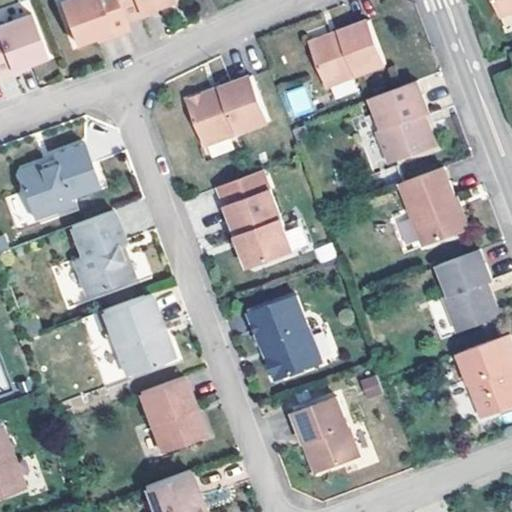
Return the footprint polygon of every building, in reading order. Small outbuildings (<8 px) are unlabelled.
[(128,24),(119,0),(75,0),(63,5),(78,46),(80,46),(98,39),(113,33),(115,38),(131,31),(128,24)] [(178,1),(177,0),(119,0),(128,24),(144,19),(143,14),(158,8),(178,1)] [(511,0),(496,0),(503,17),(511,13),(511,0)] [(160,12),(158,8),(143,14),(144,19),(160,12)] [(50,59),(34,17),(0,29),(0,80),(1,82),(16,76),(15,72),(31,65),(50,59)] [(387,65),(371,21),(340,32),(342,38),(313,49),(328,87),(387,65)] [(340,32),(311,44),(313,49),(342,38),(340,32)] [(113,33),(98,39),(99,44),(115,38),(113,33)] [(31,65),(15,72),(16,76),(32,70),(31,65)] [(271,121),(254,76),(222,88),(223,92),(214,96),(207,93),(189,100),(206,145),(271,121)] [(419,81),(373,98),(385,130),(379,133),(392,166),(430,151),(433,151),(437,143),(435,142),(431,129),(423,129),(419,118),(426,115),(432,113),(419,81)] [(306,84),(281,91),(289,118),(314,110),(306,84)] [(223,92),(222,88),(207,93),(214,96),(223,92)] [(431,129),(426,115),(419,118),(423,129),(431,129)] [(209,156),(235,149),(232,139),(206,147),(209,156)] [(71,197),(102,185),(86,143),(55,155),(58,162),(44,168),(37,165),(22,170),(19,177),(35,219),(74,206),(71,197)] [(448,166),(402,183),(426,246),(468,230),(456,200),(460,198),(448,166)] [(232,203),(229,204),(241,234),(246,233),(248,237),(250,244),(246,249),(250,260),(257,264),(297,251),(274,187),(267,169),(225,185),(232,203)] [(225,185),(222,186),(229,204),(232,203),(225,185)] [(463,197),(460,198),(456,200),(468,230),(475,228),(463,197)] [(119,245),(127,242),(115,211),(77,224),(88,254),(80,258),(93,293),(131,278),(134,273),(130,262),(124,259),(121,251),(119,245)] [(246,233),(241,234),(246,249),(250,244),(248,237),(246,233)] [(5,237),(0,238),(0,253),(10,249),(5,237)] [(331,242),(314,249),(320,263),(337,256),(331,242)] [(483,246),(441,263),(454,295),(451,297),(464,332),(502,319),(504,314),(499,302),(494,304),(492,297),(496,295),(500,294),(483,246)] [(159,327),(164,325),(153,293),(105,310),(128,375),(176,357),(168,335),(163,337),(161,332),(159,327)] [(301,295),(253,312),(264,342),(270,340),(275,354),(269,356),(277,379),(326,362),(301,295)] [(168,335),(164,325),(159,327),(161,332),(163,337),(168,335)] [(511,334),(460,354),(485,419),(511,408),(511,334)] [(270,340),(264,342),(269,356),(275,354),(270,340)] [(186,375),(141,393),(164,451),(208,435),(201,418),(195,417),(193,412),(192,408),(197,406),(186,375)] [(366,397),(382,391),(375,375),(360,380),(366,397)] [(345,405),(301,421),(309,441),(314,439),(316,444),(319,450),(314,455),(320,472),(363,456),(345,405)] [(201,418),(197,406),(192,408),(193,412),(195,417),(201,418)] [(5,419),(0,420),(0,493),(28,483),(5,419)] [(314,439),(309,441),(314,455),(319,450),(316,444),(314,439)] [(192,470),(147,486),(156,511),(200,511),(199,509),(196,504),(203,501),(192,470)] [(206,511),(203,501),(196,504),(199,509),(200,511),(206,511)]
